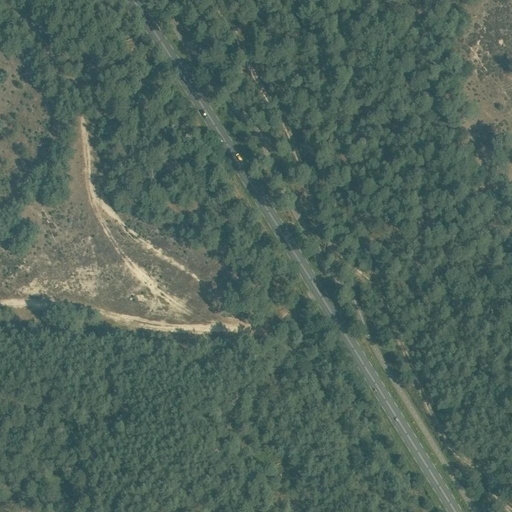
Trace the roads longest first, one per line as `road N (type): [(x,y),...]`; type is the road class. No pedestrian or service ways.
road 1 (primary): [(455,511),(132,0)]
road 2 (track): [(511,366),(392,248),(392,232),(407,221),(511,184)]
